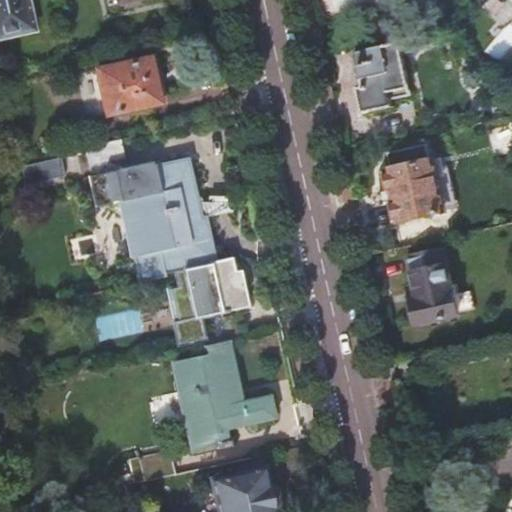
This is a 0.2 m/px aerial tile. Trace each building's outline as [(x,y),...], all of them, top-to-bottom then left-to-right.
[(0,0),(0,39),(34,32),(27,0),(0,0)] [(121,0),(122,6),(126,5),(127,10),(144,6),(142,1),(147,0),(121,0)] [(401,45),(357,54),(364,88),(358,89),(364,114),(394,107),(392,100),(412,96),(401,45)] [(149,60),(72,77),(82,120),(159,103),(153,76),(157,75),(155,62),(150,63),(149,60)] [(121,140),(84,148),(90,176),(88,177),(95,209),(120,203),(130,222),(136,250),(131,252),(137,283),(165,277),(165,274),(176,272),(180,289),(174,290),(181,322),(177,323),(182,344),(207,339),(202,318),(219,314),(248,307),(239,270),(234,272),(231,257),(216,260),(205,214),(201,215),(188,157),(153,164),(152,162),(127,168),(121,140)] [(389,173),(384,174),(388,191),(393,190),(396,202),(391,203),(395,220),(399,219),(400,222),(445,213),(436,174),(443,172),(440,159),(389,171),(389,173)] [(443,249),(406,258),(413,288),(408,289),(411,303),(408,304),(412,323),(415,322),(416,325),(458,316),(458,313),(465,311),(461,294),(454,295),(443,249)] [(229,341),(205,346),(207,356),(171,363),(190,453),(216,448),(217,450),(231,447),(230,441),(228,441),(225,430),(274,420),(270,396),(242,402),(229,341)] [(138,458),(143,483),(175,476),(170,451),(138,458)] [(262,469),(211,480),(217,511),(271,511),(271,510),(277,508),(272,485),(266,487),(262,469)]
